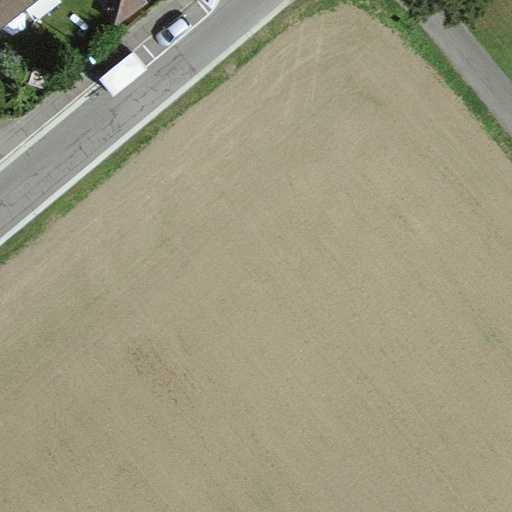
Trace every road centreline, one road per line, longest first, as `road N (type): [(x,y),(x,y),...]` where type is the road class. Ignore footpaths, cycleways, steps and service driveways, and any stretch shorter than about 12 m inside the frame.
road 1 (residential): [(254,0),(0,210)]
road 2 (residential): [(511,121),(413,0)]
